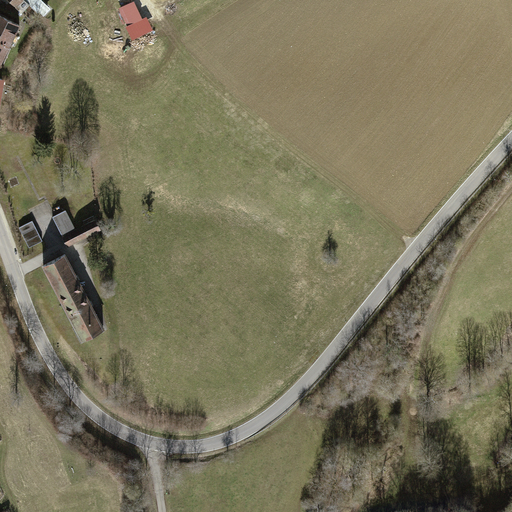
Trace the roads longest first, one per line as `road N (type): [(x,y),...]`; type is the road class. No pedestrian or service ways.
road 1 (tertiary): [(511,145),(297,396),(242,435),(204,446),(136,439),(74,393),(42,344),(0,228)]
road 2 (track): [(511,186),(475,230),(438,297),(423,371)]
